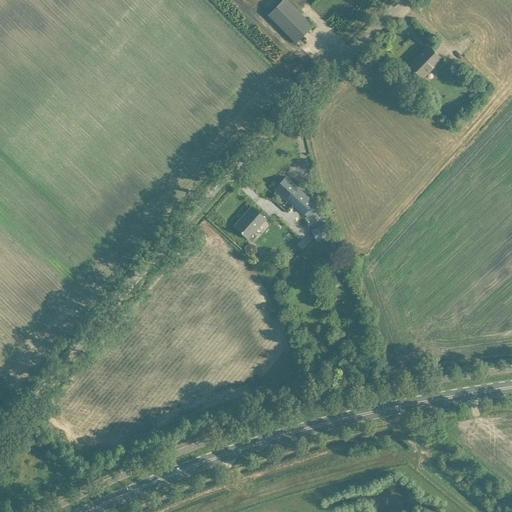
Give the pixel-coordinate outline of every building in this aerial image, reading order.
[(282,0),(268,15),(297,43),(314,26),(287,0),(282,0)] [(336,0),(330,0),(327,3),(343,18),(358,3),(355,1),(355,0),(341,0),(339,3),(336,0)] [(429,46),(409,66),(422,78),(442,58),(429,46)] [(466,99),(473,106),(484,94),(477,88),(466,99)] [(315,202),(302,190),(286,177),(275,189),(282,195),(284,193),(305,213),(315,202)] [(234,226),(247,238),(265,218),(252,207),(234,226)] [(315,228),(311,231),(315,237),(318,242),(333,233),(327,222),(315,228)] [(250,243),(245,247),(246,254),(252,255),(257,251),(256,245),(250,243)]
